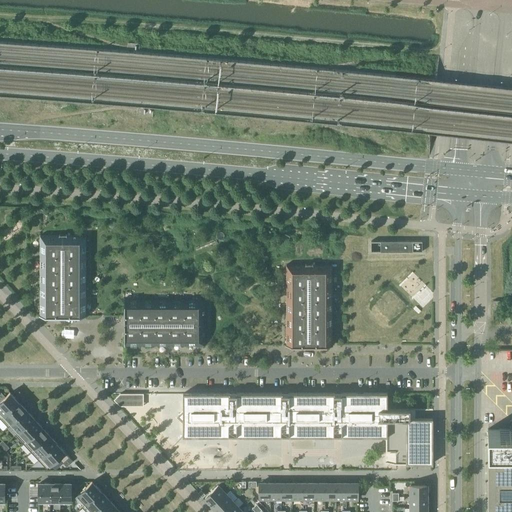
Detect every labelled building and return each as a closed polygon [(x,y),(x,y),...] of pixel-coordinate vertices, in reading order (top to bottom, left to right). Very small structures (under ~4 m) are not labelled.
[(59,235),(40,235),(40,315),(38,315),(38,316),(86,316),(86,315),(85,315),(85,235),(66,235),(65,235),(65,236),(59,236),(59,235)] [(371,241),(371,252),(422,252),(422,241),(371,241)] [(286,345),(285,345),(285,346),(333,346),(333,345),(331,345),(332,265),(312,265),(312,264),(312,266),(306,266),(306,264),(305,264),(305,265),(286,265),(286,345)] [(124,346),(125,346),(125,345),(205,345),(205,326),(205,325),(204,325),(204,319),(205,319),(205,299),(125,299),(125,298),(124,298),(124,316),(124,346)] [(0,401),(0,417),(18,401),(10,393),(0,401)] [(244,436),(250,436),(251,436),(258,436),(259,436),(265,436),(266,436),(273,436),(274,436),(280,436),(289,436),(295,436),(296,436),(303,436),(304,436),(310,436),(311,436),(318,436),(319,436),(325,436),(326,436),(333,436),(341,436),(348,436),(349,436),(355,436),(356,436),(363,436),(364,436),(370,436),(371,436),(378,436),(379,436),(385,436),(385,464),(432,464),(432,419),(410,419),(410,409),(387,409),(387,393),(182,393),(182,409),(177,415),(182,420),(182,434),(182,436),(184,436),(190,436),(191,436),(198,436),(199,436),(205,436),(206,436),(213,436),(214,436),(220,436),(221,436),(228,436),(229,436),(236,436),(243,436),(244,436)] [(141,394),(120,394),(113,400),(120,406),(130,406),(132,406),(141,406),(141,394)] [(0,418),(8,428),(10,426),(9,425),(25,410),(18,401),(0,417),(0,418)] [(10,426),(17,433),(33,418),(25,410),(9,425),(10,426)] [(15,435),(23,443),(41,427),(33,418),(17,433),(15,435)] [(487,511),(511,511),(511,429),(510,429),(510,426),(509,426),(509,429),(487,429),(487,459),(487,511)] [(23,443),(30,452),(49,435),(41,427),(23,443)] [(30,452),(38,460),(56,443),(49,435),(30,452)] [(56,443),(38,460),(46,469),(58,458),(63,463),(66,460),(69,457),(65,452),(56,443)] [(75,497),(83,505),(100,490),(92,481),(75,497)] [(49,501),(49,483),(39,483),(39,501),(49,501)] [(60,483),(49,483),(49,501),(60,501),(60,483)] [(70,483),(60,483),(60,501),(70,501),(70,483)] [(259,498),(270,498),(270,483),(259,483),(259,498)] [(270,498),(281,498),(281,483),(270,483),(270,498)] [(281,498),(292,498),(292,483),(281,483),(281,498)] [(292,498),(303,498),(303,483),(292,483),(292,498)] [(303,498),(313,498),(313,483),(303,483),(303,498)] [(313,498),(324,498),(324,483),(313,483),(313,498)] [(324,498),(335,498),(335,483),(324,483),(324,498)] [(335,498),(346,498),(346,483),(335,483),(335,498)] [(346,483),(346,498),(357,498),(357,483),(346,483)] [(205,497),(212,506),(225,494),(218,485),(205,497)] [(410,485),(410,497),(426,497),(426,485),(410,485)] [(81,507),(86,511),(92,511),(107,498),(100,490),(83,505),(81,507)] [(218,511),(221,511),(233,502),(225,494),(212,506),(218,511)] [(410,497),(410,508),(426,508),(426,497),(410,497)] [(109,511),(115,507),(107,498),(92,511),(109,511)] [(237,511),(240,510),(233,502),(221,511),(237,511)]
